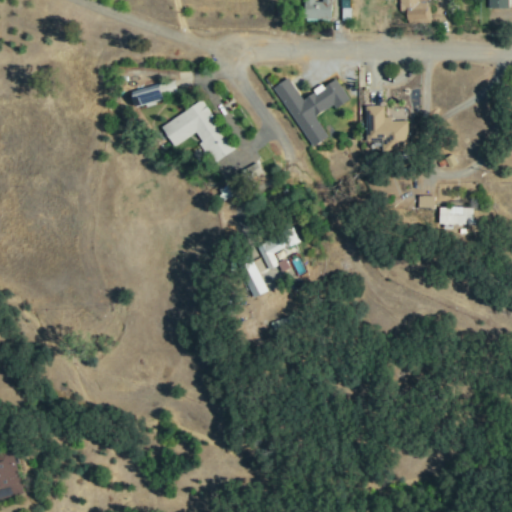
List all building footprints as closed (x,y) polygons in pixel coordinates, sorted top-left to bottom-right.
[(333,20),(332,0),(322,0),(323,2),(307,3),(308,21),(333,20)] [(408,23),(428,22),(427,0),(399,0),(400,11),(408,11),(408,23)] [(488,0),(488,8),(509,8),(508,0),(488,0)] [(276,87),(312,148),(329,138),(316,116),(334,105),(336,108),(350,100),(336,78),(302,99),(290,78),(276,87)] [(164,100),(160,84),(133,91),(136,107),(164,100)] [(195,134),(203,146),(205,144),(216,162),(236,150),(204,99),(161,126),(174,147),(195,134)] [(385,105),(367,106),(367,137),(383,137),(383,150),(409,150),(409,120),(385,120),(385,105)] [(435,197),(419,196),(418,208),(435,209),(435,197)] [(452,208),(439,208),(440,225),(474,225),(474,208),(464,208),(464,201),(452,202),(452,208)] [(273,253),(287,248),(283,239),(259,248),(268,270),(278,266),(273,253)] [(241,268),(251,299),(266,294),(256,263),(241,268)] [(15,449),(0,451),(0,499),(23,495),(15,449)]
